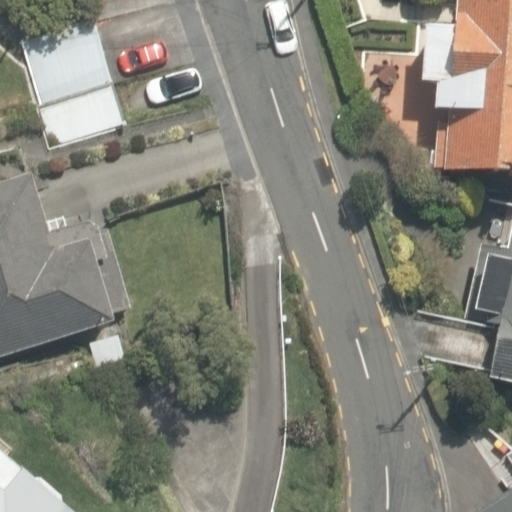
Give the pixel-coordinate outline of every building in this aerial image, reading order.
[(511,12),(442,5),(440,25),(408,22),(401,89),(416,90),(413,117),(430,119),(425,175),(511,184),(511,12)] [(95,23),(22,40),(48,152),(121,136),(95,23)] [(0,362),(105,330),(101,318),(130,309),(102,220),(32,242),(11,175),(0,178),(0,362)] [(511,224),(502,223),(495,276),(470,271),(458,341),(479,345),(472,390),(511,398),(511,224)] [(0,511),(58,511),(0,463),(0,511)] [(511,511),(511,495),(459,506),(460,511),(511,511)]
